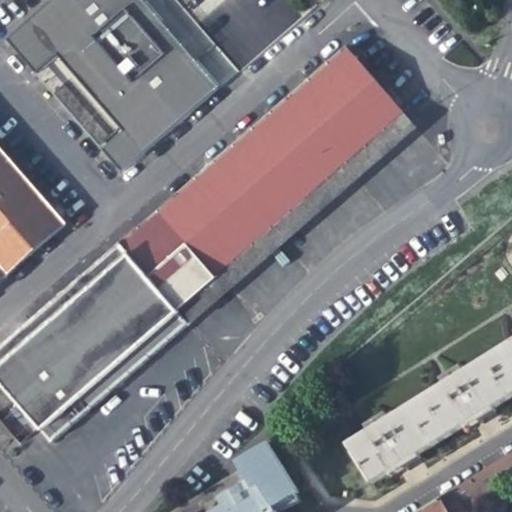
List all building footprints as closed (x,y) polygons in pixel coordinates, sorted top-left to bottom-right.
[(103,149),(124,172),(222,87),(146,0),(53,0),(8,39),(38,74),(59,56),(66,50),(131,125),(124,131),(103,149)] [(347,46),(157,210),(216,278),(405,113),(347,46)] [(66,50),(59,56),(124,131),(131,125),(66,50)] [(420,130),(405,113),(216,278),(230,294),(420,130)] [(68,220),(0,140),(0,254),(12,268),(68,220)] [(115,386),(189,323),(179,311),(216,278),(157,210),(0,346),(0,380),(52,441),(115,386)] [(0,278),(12,268),(0,254),(0,278)] [(212,310),(230,294),(216,278),(179,311),(189,323),(193,327),(212,310)] [(511,344),(460,377),(458,373),(448,379),(451,383),(385,424),(382,420),(374,426),(376,430),(351,445),(374,482),(405,463),(471,422),(511,396),(511,344)] [(14,407),(0,419),(0,422),(16,439),(31,425),(14,407)] [(280,511),(304,497),(273,448),(241,468),(253,488),(248,491),(225,506),(228,511),(280,511)] [(511,454),(443,497),(451,511),(470,511),(511,486),(511,454)] [(451,511),(443,497),(419,511),(451,511)]
